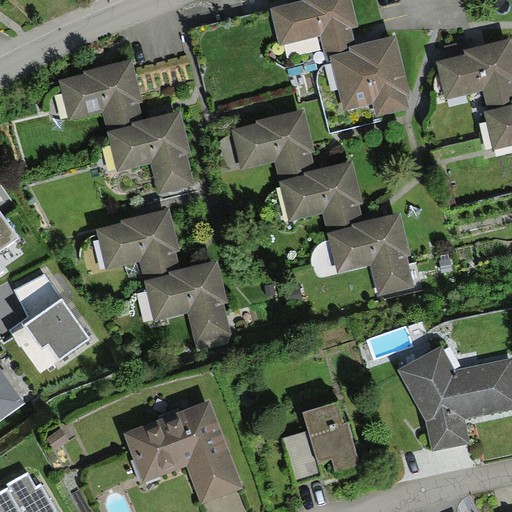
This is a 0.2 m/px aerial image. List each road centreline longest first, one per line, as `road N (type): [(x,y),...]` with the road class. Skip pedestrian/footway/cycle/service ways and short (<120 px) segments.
road 1 (residential): [(0,68),(155,0)]
road 2 (residential): [(511,478),(437,492),(388,511)]
